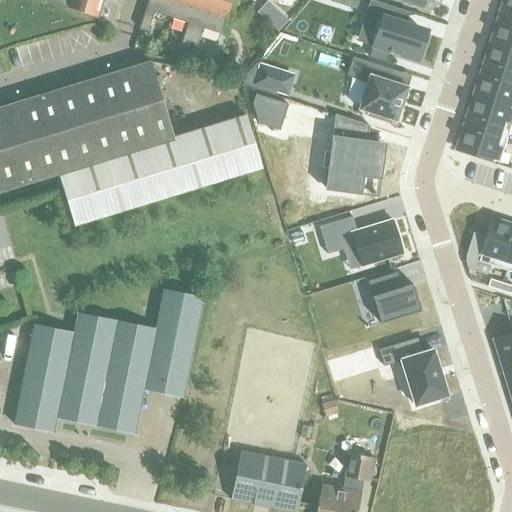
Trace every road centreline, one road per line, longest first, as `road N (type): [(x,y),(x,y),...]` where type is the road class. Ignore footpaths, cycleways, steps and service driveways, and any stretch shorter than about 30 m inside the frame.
road 1 (residential): [(511,476),(424,175),(480,0)]
road 2 (residential): [(0,82),(121,47),(135,0)]
